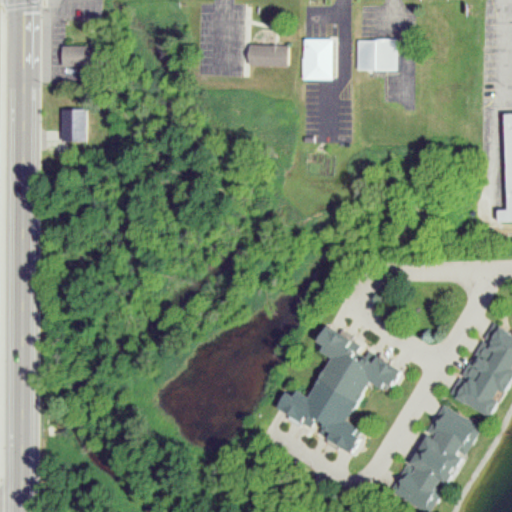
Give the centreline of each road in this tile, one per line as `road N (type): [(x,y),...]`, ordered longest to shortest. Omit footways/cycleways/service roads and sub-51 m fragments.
road 1 (residential): [(23,511),(26,0)]
road 2 (residential): [(356,302),(365,317),(444,363),(376,475),(342,478),(272,426)]
road 3 (residential): [(511,269),(383,271),(356,302)]
